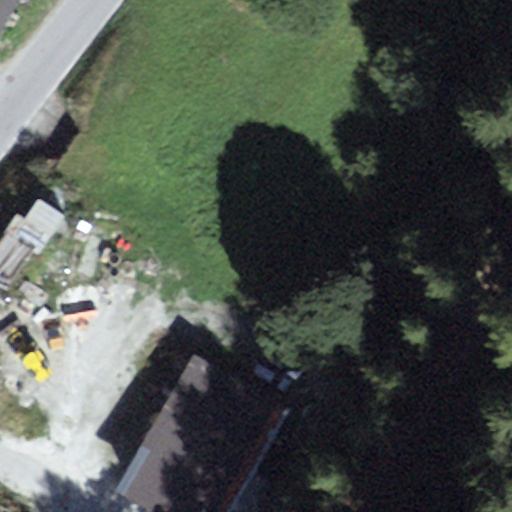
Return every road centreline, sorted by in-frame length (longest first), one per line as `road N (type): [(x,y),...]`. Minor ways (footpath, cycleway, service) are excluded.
road 1 (tertiary): [(108,0),(0,135)]
road 2 (unclassified): [(432,511),(511,411)]
